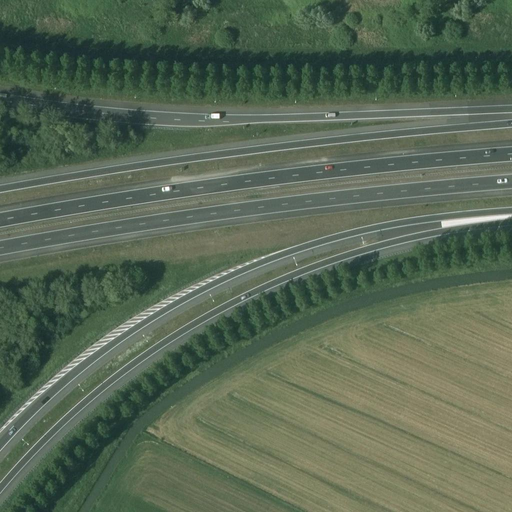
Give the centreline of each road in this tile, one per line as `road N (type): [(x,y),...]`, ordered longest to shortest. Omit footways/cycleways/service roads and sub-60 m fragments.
road 1 (motorway): [(0,493),(101,391),(233,303),(400,240),(511,221)]
road 2 (motorway): [(0,440),(140,326),(250,267),(388,224),(511,211)]
road 3 (motorway): [(511,153),(325,171),(0,220)]
road 4 (motorway): [(0,248),(225,212),(511,182)]
road 5 (motorway): [(511,124),(339,139),(0,189)]
road 6 (motorway): [(511,110),(208,120),(0,100)]
